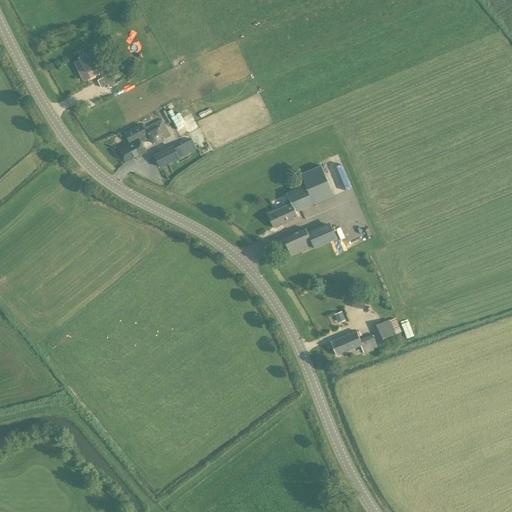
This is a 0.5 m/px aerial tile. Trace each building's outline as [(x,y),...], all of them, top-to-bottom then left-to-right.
[(115,28),(118,34),(127,27),(123,22),(115,28)] [(93,51),(79,58),(80,60),(74,63),(83,81),(97,74),(94,68),(100,65),(93,51)] [(109,88),(116,85),(114,80),(124,75),(121,70),(111,75),(111,74),(98,81),(101,88),(108,85),(109,88)] [(146,128),(154,144),(170,136),(162,120),(146,128)] [(127,163),(145,153),(138,139),(147,135),(142,125),(125,134),(130,144),(120,149),(127,163)] [(197,149),(193,139),(175,148),(174,146),(154,156),(160,168),(180,158),(197,149)] [(298,218),(296,212),(313,205),(334,196),(321,165),(300,174),(305,185),(286,193),(291,204),(267,214),(274,228),(298,218)] [(308,235),(306,229),(283,238),(291,256),(313,246),(314,249),(337,239),(331,226),(308,235)] [(355,296),(352,306),(364,309),(366,300),(355,296)] [(344,318),(342,312),(334,315),(337,321),(344,318)] [(389,321),(389,320),(372,327),(379,341),(396,335),(401,332),(395,318),(389,321)] [(359,340),(356,331),(331,342),(337,356),(360,346),(364,353),(378,347),(372,334),(359,340)]
